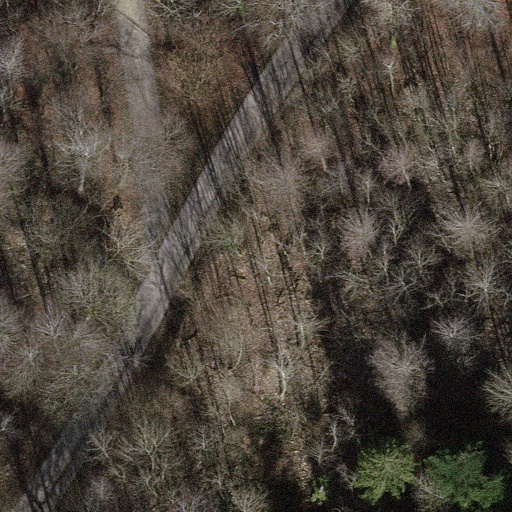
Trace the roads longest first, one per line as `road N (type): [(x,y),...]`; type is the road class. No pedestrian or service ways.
road 1 (unclassified): [(26,511),(82,428),(233,150),(341,0)]
road 2 (track): [(131,0),(178,244)]
